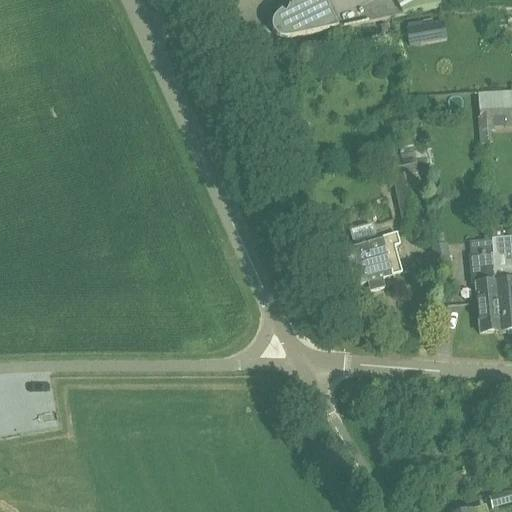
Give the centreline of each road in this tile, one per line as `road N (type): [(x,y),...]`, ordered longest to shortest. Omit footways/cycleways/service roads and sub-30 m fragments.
road 1 (unclassified): [(303,364),(125,0)]
road 2 (unclassified): [(0,367),(303,364)]
road 3 (unclassified): [(303,364),(511,373)]
road 4 (unclassified): [(375,511),(303,364)]
